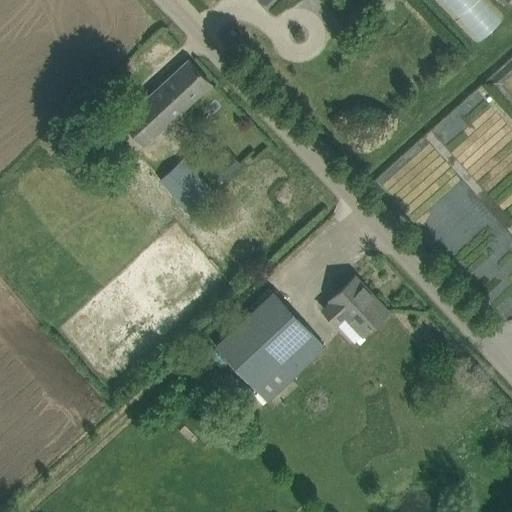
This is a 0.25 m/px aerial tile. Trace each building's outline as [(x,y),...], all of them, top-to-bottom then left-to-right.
[(401,13),(402,0),(390,0),(389,12),(401,13)] [(444,0),(488,45),(511,22),(490,0),(444,0)] [(145,145),(196,97),(211,84),(188,59),(123,120),(145,145)] [(100,155),(109,149),(112,146),(96,121),(83,129),(100,155)] [(209,167),(221,181),(226,176),(241,163),(229,149),(209,167)] [(188,209),(194,205),(206,193),(179,163),(161,179),(164,182),(188,209)] [(324,309),(336,323),(354,342),(388,311),(355,276),(330,299),(332,301),(324,309)] [(266,401),(311,360),(326,347),(274,291),(259,304),(215,345),(266,401)] [(423,327),(413,333),(421,344),(430,337),(423,327)]
